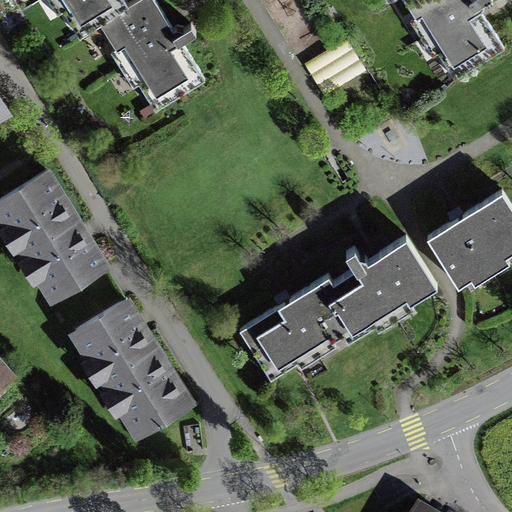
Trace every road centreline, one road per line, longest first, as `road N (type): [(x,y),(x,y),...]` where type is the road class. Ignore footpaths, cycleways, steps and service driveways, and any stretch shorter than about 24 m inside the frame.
road 1 (unclassified): [(233,490),(215,414),(175,335),(0,51)]
road 2 (residential): [(444,424),(233,490)]
road 3 (residential): [(233,490),(98,511)]
